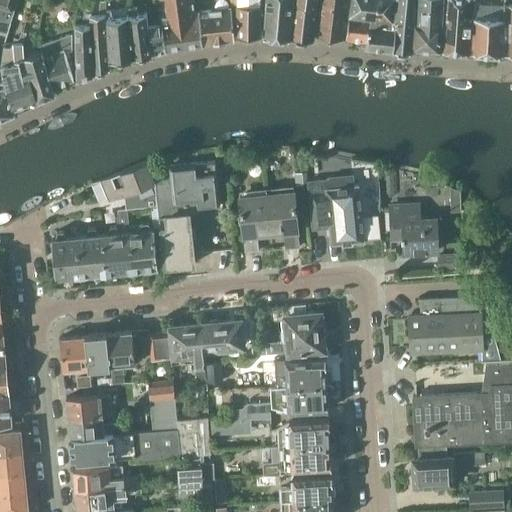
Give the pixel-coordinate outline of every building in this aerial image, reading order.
[(0,0),(0,19),(10,22),(17,0),(0,0)] [(152,52),(166,48),(159,0),(154,0),(155,3),(156,2),(157,11),(158,23),(148,26),(152,52)] [(159,0),(166,48),(203,43),(202,41),(197,10),(195,10),(193,0),(159,0)] [(216,8),(197,10),(202,41),(234,38),(234,35),(231,7),(229,7),(229,4),(227,1),(225,0),(218,0),(217,1),(215,5),(216,8)] [(236,0),(236,35),(260,35),(261,0),(236,0)] [(289,38),(293,0),(265,0),(264,35),(289,38)] [(293,0),(289,38),(313,40),(317,0),(293,0)] [(350,14),(351,0),(321,0),(318,35),(345,39),(345,38),(346,38),(350,14)] [(393,49),(398,0),(351,0),(350,14),(370,16),(367,41),(366,46),(393,49)] [(411,48),(415,0),(398,0),(393,49),(394,49),(393,50),(411,51),(411,48)] [(415,0),(411,48),(439,50),(442,19),(443,1),(442,0),(415,0)] [(442,0),(443,1),(442,19),(439,50),(469,52),(473,0),(442,0)] [(109,58),(108,34),(107,34),(106,14),(106,1),(100,1),(99,14),(91,15),(92,73),(93,74),(93,73),(109,67),(109,58)] [(474,3),(469,52),(503,55),(504,19),(505,5),(474,3)] [(128,7),(134,54),(152,52),(148,26),(158,23),(157,11),(146,12),(146,5),(128,7)] [(107,17),(108,34),(109,58),(134,54),(128,7),(106,10),(107,17)] [(77,78),(93,74),(92,73),(91,15),(91,13),(86,13),(87,25),(75,25),(77,78)] [(350,14),(346,38),(367,41),(370,16),(350,14)] [(52,87),(42,51),(24,55),(23,40),(26,32),(22,31),(17,39),(13,41),(14,61),(19,60),(22,74),(27,72),(36,100),(37,99),(54,93),(52,87)] [(42,51),(52,87),(73,79),(65,51),(72,48),(72,34),(41,44),(42,51)] [(4,82),(12,108),(31,101),(31,102),(36,100),(27,72),(22,74),(19,60),(14,61),(13,41),(11,45),(3,45),(1,63),(3,79),(4,82)] [(0,117),(13,112),(12,108),(4,82),(0,82),(0,117)] [(146,161),(101,179),(109,200),(124,194),(127,209),(157,206),(154,179),(153,179),(146,161)] [(158,217),(188,214),(187,208),(219,205),(215,161),(169,166),(171,177),(154,179),(157,206),(158,217)] [(329,178),(308,180),(313,229),(329,227),(331,244),(364,240),(364,238),(380,237),(378,214),(362,216),(359,184),(355,185),(353,173),(329,177),(329,178)] [(294,190),(268,193),(271,232),(283,231),(285,247),(299,246),(294,190)] [(239,196),(245,251),(259,250),(257,234),(271,232),(268,193),(239,196)] [(460,202),(450,202),(451,211),(461,211),(460,202)] [(404,239),(404,251),(437,249),(436,219),(420,220),(419,203),(390,205),(392,236),(402,236),(402,239),(404,239)] [(188,214),(158,217),(163,265),(193,263),(188,214)] [(129,230),(133,268),(157,266),(153,227),(150,228),(150,227),(148,222),(148,221),(141,222),(140,228),(140,229),(129,230)] [(133,268),(129,230),(119,231),(119,230),(116,225),(116,224),(109,225),(110,225),(108,231),(108,232),(103,232),(107,271),(133,268)] [(107,271),(103,232),(97,233),(95,227),(94,227),(88,227),(88,228),(86,234),(77,235),(80,274),(107,271)] [(56,276),(80,274),(77,235),(66,236),(63,230),(56,230),(57,231),(55,237),(52,237),(56,276)] [(463,267),(462,253),(438,254),(439,268),(463,267)] [(411,351),(482,347),(483,358),(500,358),(487,302),(482,302),(482,301),(480,301),(480,295),(420,299),(421,314),(409,315),(411,351)] [(286,334),(322,330),(322,325),(324,323),(323,316),(321,314),(320,311),(285,315),(286,334)] [(208,322),(201,323),(204,349),(243,345),(241,319),(219,321),(217,319),(210,320),(208,322)] [(168,326),(168,330),(171,357),(171,363),(194,361),(195,365),(204,364),(203,357),(205,357),(204,349),(201,323),(190,324),(188,322),(181,322),(179,325),(168,326)] [(132,330),(107,332),(110,366),(111,366),(113,382),(124,382),(122,365),(134,364),(132,330)] [(151,360),(171,357),(168,330),(148,332),(151,360)] [(322,330),(286,334),(288,352),(324,349),(322,330)] [(110,366),(107,332),(86,334),(88,368),(110,366)] [(88,368),(86,334),(60,336),(62,370),(88,368)] [(278,343),(265,344),(266,353),(279,353),(278,343)] [(265,344),(253,345),(253,355),(262,355),(262,354),(266,353),(265,344)] [(419,458),(446,456),(446,443),(511,438),(511,356),(500,358),(483,358),(483,359),(482,359),(482,360),(489,360),(484,391),(413,395),(415,444),(419,444),(419,458)] [(286,385),(326,383),(326,382),(332,379),(332,370),(325,370),(325,369),(325,357),(285,359),(284,359),(284,362),(286,385)] [(221,358),(205,360),(207,382),(223,381),(221,358)] [(89,374),(75,376),(76,386),(90,385),(89,374)] [(8,377),(0,377),(0,400),(10,399),(8,377)] [(132,430),(69,436),(72,460),(130,454),(130,458),(180,453),(178,426),(174,380),(148,382),(152,428),(132,430)] [(286,385),(269,387),(271,406),(288,411),(328,409),(327,396),(333,395),(333,386),(326,384),(326,383),(286,385)] [(111,392),(65,396),(67,416),(103,414),(112,413),(111,392)] [(0,400),(0,423),(12,422),(10,399),(0,400)] [(247,402),(237,410),(237,418),(238,420),(250,420),(271,419),(270,401),(247,402)] [(103,414),(67,416),(69,436),(132,430),(131,420),(104,422),(103,414)] [(208,416),(178,426),(180,453),(210,451),(209,434),(208,419),(208,416)] [(237,418),(208,419),(209,434),(252,432),(251,420),(238,420),(237,418)] [(277,427),(278,446),(329,444),(329,419),(289,420),(277,427)] [(0,452),(23,450),(20,428),(0,429),(0,452)] [(329,444),(278,446),(279,461),(263,462),(263,474),(280,473),(280,469),(331,467),(330,458),(329,444)] [(23,450),(0,452),(0,472),(24,470),(23,450)] [(451,456),(446,456),(419,458),(413,458),(414,483),(453,481),(451,456)] [(121,463),(72,468),(74,488),(124,483),(139,482),(138,474),(123,475),(121,463)] [(200,464),(177,465),(178,478),(200,476),(200,464)] [(0,472),(0,493),(26,491),(24,470),(0,472)] [(292,487),(280,487),(281,501),(332,498),(331,483),(332,483),(331,474),(291,477),(292,487)] [(178,493),(201,492),(200,476),(178,478),(178,493)] [(225,478),(214,478),(216,503),(227,502),(225,478)] [(124,483),(74,488),(76,507),(113,504),(121,504),(120,495),(125,494),(125,492),(140,491),(139,482),(124,483)] [(505,489),(470,491),(471,508),(506,506),(505,489)] [(0,493),(0,511),(13,511),(28,511),(26,491),(0,493)] [(333,511),(332,498),(281,501),(281,511),(333,511)]
